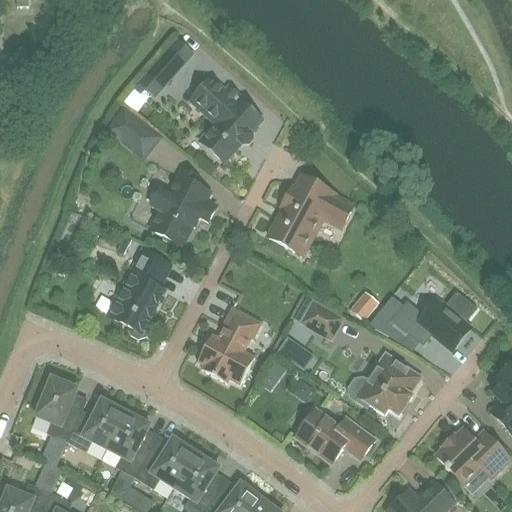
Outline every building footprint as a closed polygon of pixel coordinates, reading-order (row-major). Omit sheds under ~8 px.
[(17,0),(17,10),(29,9),(28,0),(17,0)] [(178,43),(140,86),(154,99),(193,56),(178,43)] [(233,101),(211,81),(191,103),(217,126),(201,144),(201,143),(200,145),(201,146),(201,145),(224,165),(241,146),(243,148),(249,147),(252,143),(252,138),(250,136),(262,123),(235,99),(233,101)] [(129,149),(145,129),(124,112),(108,132),(129,149)] [(195,188),(199,182),(182,173),(169,198),(161,193),(152,209),(160,214),(150,232),(165,240),(163,242),(177,250),(178,247),(182,249),(193,229),(195,230),(200,220),(208,225),(217,209),(206,203),(210,196),(195,188)] [(285,211),(269,241),(286,251),(302,259),(303,258),(302,258),(323,220),(342,231),(354,210),(334,199),(335,197),(303,179),(295,193),(291,191),(281,209),(285,211)] [(77,230),(62,235),(69,256),(84,252),(77,230)] [(148,323),(164,294),(159,290),(171,268),(143,253),(108,319),(114,322),(128,329),(130,338),(138,342),(147,339),(151,332),(148,323)] [(192,278),(189,282),(175,274),(165,290),(196,308),(208,287),(192,278)] [(404,308),(392,323),(420,346),(424,349),(433,338),(451,353),(470,330),(466,326),(478,311),(457,294),(444,309),(438,304),(425,319),(407,304),(404,308)] [(364,307),(359,303),(350,313),(364,324),(380,306),(371,299),(364,307)] [(307,301),(295,322),(301,326),(312,332),(324,311),(313,305),(307,301)] [(240,388),(251,368),(255,361),(244,355),(251,342),(253,343),(262,327),(233,311),(224,327),(226,328),(219,341),(212,338),(198,365),(204,368),(202,373),(227,386),(230,382),(240,388)] [(356,402),(358,404),(367,410),(368,407),(385,418),(389,412),(399,419),(412,399),(410,397),(421,380),(386,356),(367,385),(369,386),(362,397),(360,396),(356,402)] [(277,362),(270,372),(280,379),(287,370),(277,362)] [(498,408),(495,411),(491,415),(511,436),(511,367),(496,383),(502,390),(494,398),(499,403),(496,406),(498,408)] [(47,437),(67,445),(80,418),(68,413),(78,391),(67,387),(69,382),(55,377),(53,381),(52,380),(47,393),(42,391),(36,404),(41,406),(36,419),(52,426),(47,437)] [(107,452),(128,411),(114,403),(112,408),(102,402),(91,424),(80,418),(67,445),(86,455),(91,444),(107,452)] [(142,418),(128,411),(107,452),(121,460),(116,470),(135,480),(150,454),(139,449),(150,428),(140,422),(142,418)] [(375,443),(346,421),(339,430),(316,413),(296,441),(332,467),(344,451),(360,463),(375,443)] [(464,488),(482,471),(491,481),(511,462),(484,435),(474,444),(464,433),(456,441),(454,439),(443,450),(444,452),(437,459),(447,470),(445,471),(448,474),(450,473),(464,488)] [(174,491),(199,452),(186,443),(183,447),(173,441),(161,461),(150,454),(135,480),(153,492),(160,482),(174,491)] [(212,460),(199,452),(174,491),(190,501),(186,507),(191,510),(190,511),(206,511),(217,497),(207,490),(219,470),(210,464),(212,460)] [(52,465),(40,490),(55,496),(67,472),(52,465)] [(435,485),(417,502),(409,494),(389,511),(445,511),(454,504),(435,485)] [(255,511),(266,499),(253,489),(250,493),(241,486),(227,505),(217,497),(206,511),(255,511)] [(43,511),(51,496),(29,487),(24,498),(8,491),(3,504),(0,502),(0,511),(43,511)] [(129,492),(122,503),(129,507),(136,496),(129,492)] [(69,511),(72,507),(51,496),(43,511),(69,511)] [(275,511),(278,508),(266,499),(255,511),(275,511)]
